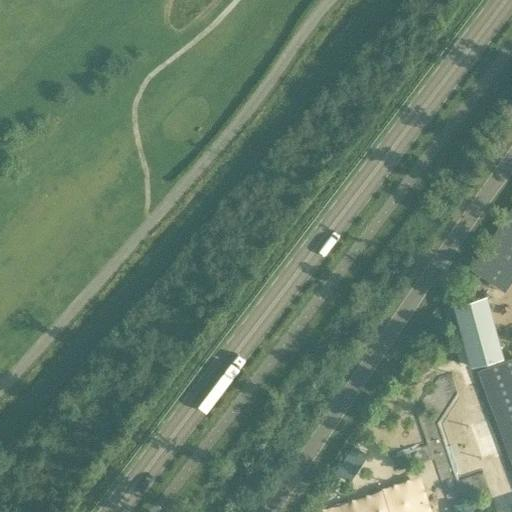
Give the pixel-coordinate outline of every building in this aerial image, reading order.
[(511,284),(511,208),(469,270),(504,295),(511,284)] [(504,362),(487,299),(454,308),(471,371),(504,362)] [(511,361),(478,373),(511,468),(511,361)] [(335,472),(346,479),(364,453),(353,446),(335,472)] [(416,480),(382,489),(387,511),(436,511),(427,475),(415,478),(416,480)]
